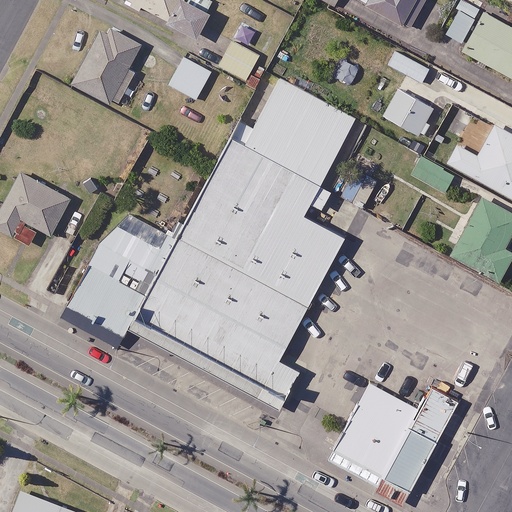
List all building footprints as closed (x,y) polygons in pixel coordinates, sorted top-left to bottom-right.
[(134,0),(196,34),(214,0),(134,0)] [(423,0),(362,0),(410,26),(423,0)] [(483,0),(461,0),(444,31),(464,42),(461,48),(511,75),(511,25),(480,7),(483,0)] [(113,95),(120,99),(136,69),(129,65),(140,43),(103,23),(72,80),(110,100),(113,95)] [(257,30),(250,44),(263,51),(272,34),(259,27),(257,30)] [(259,52),(232,38),(219,63),(246,78),(259,52)] [(430,66),(396,47),(388,62),(422,81),(430,66)] [(212,69),(184,54),(169,82),(197,97),(212,69)] [(430,121),(427,119),(434,106),(399,87),(385,114),(420,133),(421,130),(425,132),(430,121)] [(511,131),(493,122),(481,145),(467,138),(453,164),(511,195),(511,131)] [(385,170),(351,151),(321,207),(355,225),(385,170)] [(228,152),(177,246),(297,310),(335,240),(272,206),(284,182),(228,152)] [(70,195),(17,168),(0,202),(0,226),(30,242),(39,225),(52,232),(70,195)] [(511,229),(511,211),(482,195),(451,252),(499,278),(511,253),(511,250),(503,245),(511,229)] [(297,310),(177,246),(132,329),(273,405),(290,373),(269,362),(297,310)] [(423,436),(344,394),(319,441),(398,483),(423,436)] [(252,412),(227,397),(221,407),(246,422),(252,412)] [(89,511),(24,487),(14,511),(89,511)]
